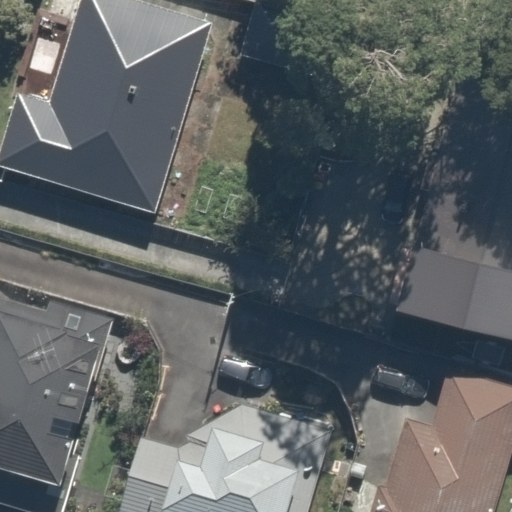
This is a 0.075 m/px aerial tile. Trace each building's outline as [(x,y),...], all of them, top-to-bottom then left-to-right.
[(186,11),(142,0),(64,0),(41,91),(11,84),(0,126),(0,170),(134,206),(186,11)] [(511,332),(511,163),(422,144),(388,306),(511,332)] [(36,324),(0,313),(0,472),(43,484),(61,421),(12,407),(36,324)] [(484,511),(511,421),(511,384),(446,364),(428,423),(401,414),(371,511),(484,511)] [(296,511),(322,428),(232,401),(173,438),(135,433),(114,504),(139,511),(296,511)]
